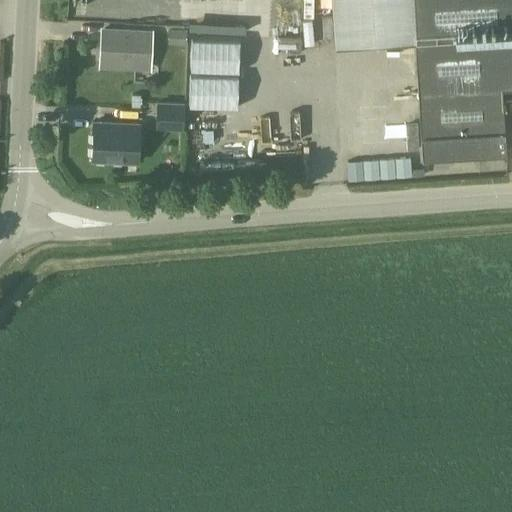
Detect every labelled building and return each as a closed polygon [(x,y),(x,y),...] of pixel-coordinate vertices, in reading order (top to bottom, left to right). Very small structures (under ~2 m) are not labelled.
[(511,0),(331,0),(334,45),(414,41),(421,157),(505,152),(501,88),(511,87),(511,93),(511,111),(511,0)] [(149,68),(151,32),(123,31),(123,43),(102,42),(101,66),(149,68)] [(156,127),(183,129),(184,105),(157,103),(156,127)] [(188,126),(211,125),(210,115),(188,116),(188,126)] [(93,122),(91,161),(137,163),(139,124),(93,122)] [(407,158),(346,159),(346,178),(408,176),(407,158)]
